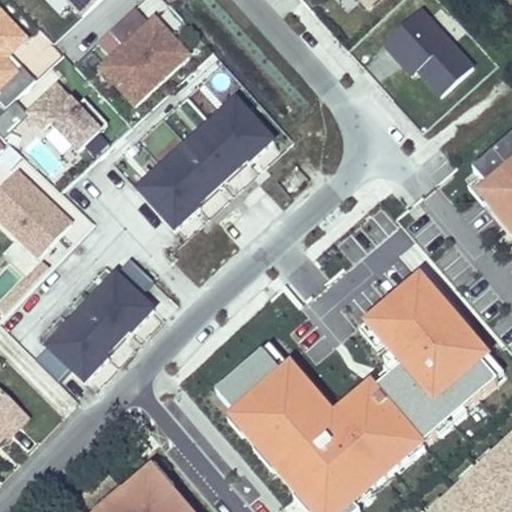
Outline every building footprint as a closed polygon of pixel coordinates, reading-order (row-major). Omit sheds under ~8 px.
[(66,0),(85,18),(103,0),(66,0)] [(346,0),(360,15),(376,0),(346,0)] [(125,50),(99,74),(133,111),(191,57),(171,36),(165,41),(151,25),(137,11),(111,35),(125,50)] [(0,12),(0,103),(7,111),(37,84),(23,69),(17,74),(6,62),(11,57),(28,41),(0,12)] [(476,71),(425,15),(387,50),(397,61),(402,56),(420,75),(444,101),(476,71)] [(165,41),(171,36),(157,20),(151,25),(165,41)] [(414,80),(420,75),(402,56),(397,61),(414,80)] [(17,74),(23,69),(11,57),(6,62),(17,74)] [(79,109),(59,88),(30,115),(45,132),(52,126),(79,155),(109,127),(86,103),(79,109)] [(138,194),(177,238),(202,215),(200,213),(249,170),(250,172),(279,146),(239,102),(138,194)] [(511,131),(480,157),(498,180),(491,185),(507,204),(504,207),(511,217),(511,131)] [(0,220),(39,258),(70,225),(19,177),(0,197),(0,220)] [(335,244),(353,267),(380,245),(362,223),(335,244)] [(0,297),(6,301),(22,271),(0,259),(0,297)] [(130,262),(33,362),(58,386),(69,375),(81,387),(105,362),(104,360),(153,313),(140,299),(154,285),(130,262)] [(274,298),(253,319),(280,345),(301,324),(274,298)] [(29,421),(0,392),(0,433),(1,433),(6,438),(10,441),(29,421)] [(140,445),(132,452),(139,461),(147,454),(140,445)] [(511,511),(511,447),(441,511),(511,511)] [(178,511),(157,487),(135,506),(127,496),(107,511),(178,511)]
